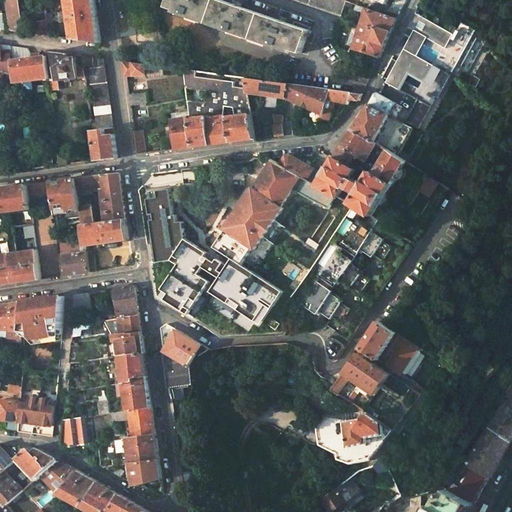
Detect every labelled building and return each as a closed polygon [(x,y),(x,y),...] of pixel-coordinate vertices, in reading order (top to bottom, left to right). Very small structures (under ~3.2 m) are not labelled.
[(24,34),(19,0),(11,0),(6,1),(10,26),(10,32),(24,34)] [(101,44),(95,0),(67,0),(70,13),(64,14),(66,23),(71,22),(74,40),(101,44)] [(309,31),(218,0),(170,0),(168,8),(302,54),(309,31)] [(293,0),(341,16),(345,2),(340,0),(293,0)] [(398,19),(367,9),(361,26),(353,46),(352,48),(380,59),(381,59),(398,19)] [(450,76),(471,37),(466,34),(459,31),(456,37),(415,14),(407,29),(410,30),(423,37),(420,43),(407,36),(400,49),(450,76)] [(48,25),(48,21),(39,22),(40,36),(50,37),(48,25)] [(361,26),(355,23),(346,44),(353,46),(361,26)] [(466,34),(470,28),(463,24),(459,31),(466,34)] [(420,43),(423,37),(410,30),(407,36),(420,43)] [(13,62),(27,60),(27,57),(31,57),(31,55),(30,53),(30,52),(28,50),(28,49),(19,48),(11,47),(11,51),(13,62)] [(438,100),(450,76),(400,49),(382,83),(418,102),(407,122),(421,131),(437,102),(423,94),(424,92),(438,100)] [(13,62),(11,51),(0,52),(0,71),(13,70),(13,62)] [(84,68),(84,67),(76,68),(75,55),(46,51),(46,58),(49,79),(49,82),(77,78),(78,80),(85,78),(84,68)] [(49,79),(46,58),(39,58),(39,54),(31,55),(31,57),(27,57),(27,60),(13,62),(13,70),(15,84),(16,84),(49,79)] [(112,123),(105,57),(90,58),(97,125),(112,123)] [(163,67),(124,62),(126,78),(146,75),(146,79),(164,77),(163,67)] [(184,70),(189,107),(190,113),(191,118),(195,148),(257,140),(249,95),(248,95),(245,78),(184,70)] [(289,84),(245,78),(248,95),(249,95),(286,100),(289,84)] [(333,90),(289,84),(286,100),(324,114),(333,90)] [(363,94),(333,90),(324,114),(322,119),(329,122),(337,102),(350,104),(352,104),(354,103),(355,102),(357,101),(359,101),(363,94)] [(144,93),(129,96),(130,107),(146,104),(144,93)] [(403,110),(377,93),(352,130),(373,143),(389,118),(395,122),(403,110)] [(284,116),(275,117),(276,126),(282,125),(284,116)] [(191,118),(172,121),(176,151),(195,148),(191,118)] [(276,126),(278,137),(285,136),(282,126),(282,125),(276,126)] [(292,125),(282,126),(285,136),(285,137),(293,136),(292,125)] [(339,199),(346,188),(357,194),(350,205),(371,218),(404,163),(388,153),(380,148),(373,143),(352,130),(335,158),(325,175),(292,156),(287,157),(282,166),(337,198),(339,199)] [(141,131),(134,132),(138,156),(146,155),(143,132),(141,133),(141,131)] [(118,159),(114,135),(106,136),(93,138),(96,161),(118,159)] [(392,146),(384,141),(380,148),(388,153),(392,146)] [(68,165),(66,155),(59,156),(59,161),(60,166),(68,165)] [(282,166),(274,161),(255,189),(254,188),(226,229),(227,230),(215,247),(232,260),(223,271),(224,275),(263,305),(272,292),(240,267),(253,248),(255,250),(284,209),(282,208),(294,191),(329,211),(337,198),(282,166)] [(126,220),(120,174),(78,179),(79,191),(80,194),(105,191),(106,201),(103,201),(103,203),(101,203),(102,205),(104,205),(104,206),(107,206),(109,222),(126,220)] [(428,177),(419,190),(430,197),(439,184),(428,177)] [(66,181),(67,193),(79,191),(78,179),(73,180),(74,183),(70,184),(69,182),(68,180),(66,181)] [(55,194),(55,198),(63,194),(61,181),(53,182),(55,194)] [(57,216),(82,212),(82,209),(81,201),(80,194),(79,191),(67,193),(66,181),(61,181),(63,194),(55,198),(56,205),(57,216)] [(55,194),(53,182),(29,185),(31,196),(52,194),(55,194)] [(31,196),(29,185),(0,189),(0,213),(33,209),(31,196)] [(93,207),(92,200),(81,201),(82,209),(93,207)] [(96,224),(93,207),(82,209),(82,212),(84,225),(96,224)] [(129,241),(126,220),(109,222),(96,224),(84,225),(87,242),(87,247),(94,246),(129,241)] [(358,220),(342,242),(358,253),(360,250),(372,258),(374,255),(383,242),(384,240),(372,232),(374,230),(358,220)] [(14,227),(17,251),(38,248),(35,224),(14,227)] [(201,246),(197,236),(165,246),(168,253),(178,249),(179,253),(201,246)] [(383,262),(392,249),(383,242),(374,255),(383,262)] [(83,254),(81,243),(61,245),(63,257),(83,254)] [(153,282),(155,298),(198,323),(205,313),(171,292),(165,246),(151,251),(156,282),(153,282)] [(0,285),(42,280),(38,250),(0,254),(0,285)] [(337,250),(322,272),(337,283),(339,280),(350,289),(352,286),(362,273),(363,271),(351,263),(353,261),(337,250)] [(98,272),(95,252),(89,253),(92,273),(98,272)] [(92,273),(89,253),(88,253),(83,254),(63,257),(65,276),(92,273)] [(361,293),(371,280),(362,273),(352,286),(361,293)] [(317,281),(301,303),(316,314),(318,311),(330,319),(332,317),(341,303),(342,301),(330,293),(332,291),(317,281)] [(140,316),(135,287),(114,290),(119,319),(140,316)] [(93,308),(91,293),(75,295),(74,311),(93,308)] [(62,341),(65,300),(53,299),(30,302),(28,302),(25,302),(22,332),(27,333),(27,337),(28,338),(34,337),(35,343),(62,341)] [(22,332),(25,302),(0,305),(0,328),(8,330),(7,338),(21,340),(22,332)] [(341,323),(351,309),(341,303),(332,317),(341,323)] [(143,333),(140,316),(119,319),(121,334),(143,333)] [(421,347),(379,321),(360,349),(378,360),(401,375),(421,347)] [(210,349),(167,324),(160,328),(164,352),(190,368),(198,355),(200,357),(210,349)] [(146,354),(143,333),(121,334),(115,335),(116,342),(121,342),(123,356),(145,354),(146,354)] [(425,350),(421,347),(401,375),(405,377),(425,350)] [(190,368),(164,352),(169,387),(172,386),(174,400),(184,399),(182,385),(192,384),(190,368)] [(390,374),(357,353),(331,391),(339,395),(350,379),(375,395),(390,374)] [(148,377),(145,354),(123,356),(127,383),(148,377)] [(496,372),(491,367),(486,372),(492,377),(496,372)] [(152,405),(148,377),(127,383),(128,394),(130,410),(152,405)] [(128,394),(127,383),(118,384),(120,395),(128,394)] [(511,438),(511,389),(446,491),(475,506),(489,479),(511,440),(511,438)] [(357,396),(353,393),(347,401),(352,404),(357,396)] [(29,404),(21,402),(19,422),(19,432),(53,437),(56,407),(49,406),(50,400),(30,397),(29,404)] [(21,402),(0,400),(0,402),(0,419),(19,422),(21,402)] [(113,413),(112,401),(98,403),(100,415),(112,413),(113,413)] [(157,434),(152,405),(130,410),(113,413),(112,413),(113,422),(131,419),(134,437),(157,434)] [(394,431),(367,413),(365,414),(364,415),(363,416),(362,417),(362,418),(361,420),(323,426),(314,422),(320,444),(335,451),(334,454),(335,456),(335,457),(337,458),(338,458),(353,465),(371,461),(394,431)] [(90,445),(88,417),(65,420),(63,445),(68,448),(90,445)] [(160,459),(157,434),(134,437),(128,438),(128,439),(129,446),(132,464),(160,459)] [(19,457),(30,447),(0,443),(0,474),(0,475),(1,476),(16,462),(15,461),(16,460),(20,458),(19,457)] [(57,459),(38,448),(35,449),(31,447),(30,447),(19,457),(20,458),(28,466),(38,477),(41,474),(57,459)] [(387,466),(382,455),(375,464),(387,466)] [(78,471),(57,459),(41,474),(59,494),(61,493),(78,471)] [(160,463),(160,459),(132,464),(136,486),(163,479),(160,463)] [(30,475),(16,460),(15,461),(16,462),(1,476),(0,475),(0,497),(8,505),(23,491),(24,490),(16,481),(20,478),(28,487),(35,480),(30,475)] [(136,486),(132,464),(127,464),(131,484),(136,486)] [(38,477),(28,466),(26,468),(31,474),(30,475),(35,480),(38,477)] [(98,483),(78,471),(61,493),(82,506),(98,483)] [(365,497),(351,478),(337,488),(347,502),(351,508),(365,497)] [(107,511),(120,495),(98,483),(82,506),(92,511),(107,511)] [(400,493),(397,486),(390,489),(394,496),(400,493)] [(347,502),(337,488),(321,500),(329,511),(332,511),(345,503),(347,502)] [(26,493),(23,491),(8,505),(14,511),(39,511),(41,510),(26,493)] [(472,511),(475,506),(446,491),(443,498),(440,497),(439,500),(441,501),(437,510),(433,509),(432,511),(430,511),(428,511),(419,511),(419,504),(406,505),(403,499),(390,506),(387,509),(385,511),(472,511)] [(149,511),(120,495),(107,511),(149,511)]
